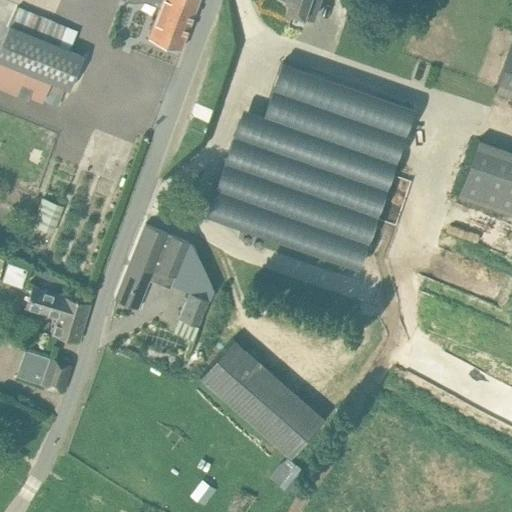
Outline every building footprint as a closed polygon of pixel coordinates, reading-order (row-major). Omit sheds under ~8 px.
[(180,49),(198,0),(161,0),(148,37),(180,49)] [(287,0),(285,9),(293,11),(312,18),(318,0),(287,0)] [(17,6),(0,46),(0,60),(70,90),(84,56),(66,49),(74,29),(17,6)] [(511,40),(494,90),(511,96),(511,40)] [(486,78),(494,81),(503,58),(495,54),(486,78)] [(206,214),(357,267),(413,107),(282,61),(259,127),(239,120),(206,214)] [(477,139),(457,196),(487,207),(507,150),(477,139)] [(63,206),(43,198),(32,225),(52,233),(63,206)] [(188,241),(145,223),(115,299),(136,308),(152,268),(174,276),(188,241)] [(9,261),(5,280),(23,284),(27,265),(9,261)] [(32,286),(25,306),(58,316),(52,333),(77,341),(88,302),(76,299),(77,297),(75,296),(74,298),(64,295),(32,286)] [(197,326),(208,300),(189,292),(179,318),(197,326)] [(61,390),(70,365),(51,358),(42,384),(61,390)] [(191,494),(205,504),(216,487),(202,477),(191,494)]
